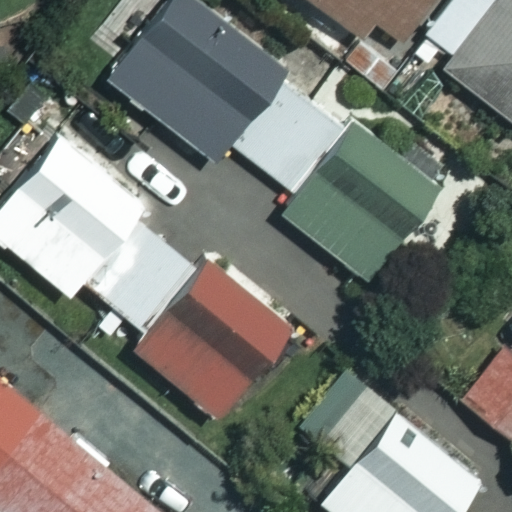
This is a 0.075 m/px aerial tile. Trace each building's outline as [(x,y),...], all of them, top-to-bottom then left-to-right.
[(222,0),(175,0),(114,79),(224,165),(304,64),(222,0)] [(332,0),(406,50),(440,0),(332,0)] [(511,0),(492,0),(446,60),(511,109),(511,0)] [(371,112),(287,209),(374,285),(459,188),(371,112)] [(63,129),(0,203),(0,229),(75,292),(150,203),(63,129)] [(218,242),(129,338),(215,416),(304,320),(218,242)] [(511,340),(463,398),(511,438),(511,340)] [(0,496),(18,511),(172,511),(0,364),(0,496)] [(511,494),(398,408),(330,497),(348,511),(505,511),(511,503),(511,494)]
